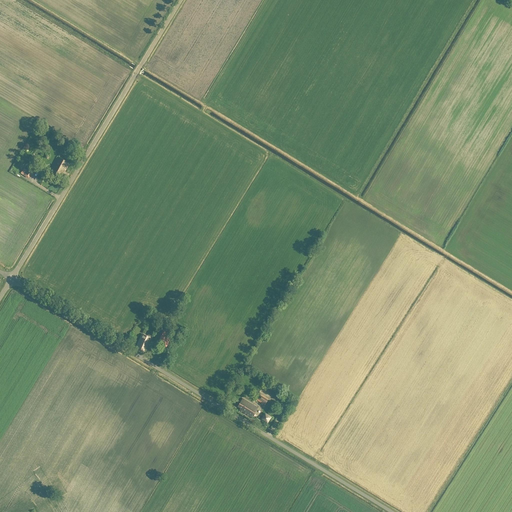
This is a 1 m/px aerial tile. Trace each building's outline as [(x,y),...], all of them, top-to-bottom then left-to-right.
[(60,177),(68,163),(58,157),(50,172),(60,177)] [(30,164),(26,171),(31,174),(35,167),(30,164)] [(157,345),(165,349),(172,335),(164,331),(161,336),(157,345)] [(145,352),(150,338),(142,335),(136,348),(145,352)] [(267,400),(259,395),(256,400),(264,405),(267,400)] [(251,418),(257,408),(243,399),(238,407),(241,408),(239,411),(251,418)]
